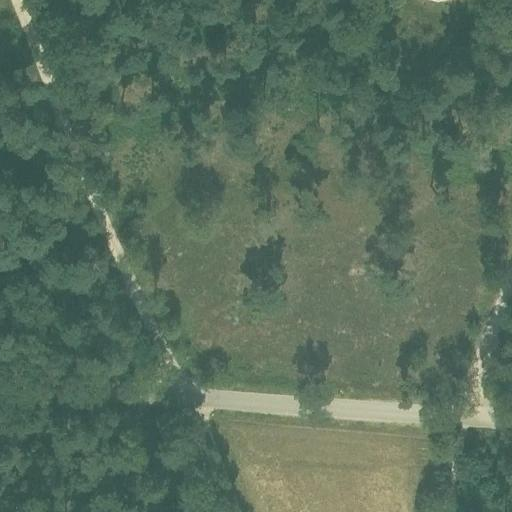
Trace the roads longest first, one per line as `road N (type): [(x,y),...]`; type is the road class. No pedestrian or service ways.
road 1 (track): [(225,511),(17,0)]
road 2 (unclassified): [(511,421),(0,385)]
road 3 (track): [(463,417),(511,285)]
